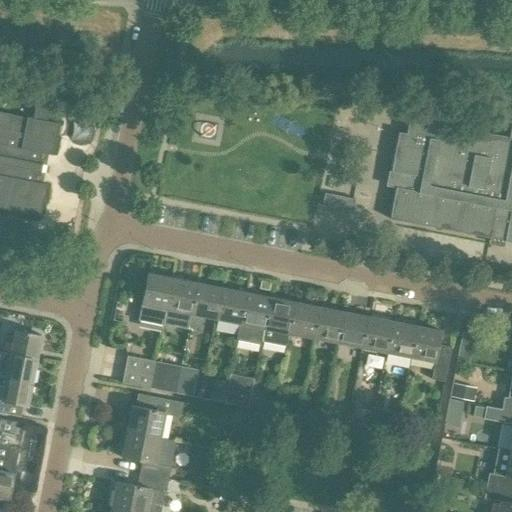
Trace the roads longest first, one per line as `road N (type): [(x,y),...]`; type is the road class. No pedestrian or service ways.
road 1 (residential): [(511,306),(102,230)]
road 2 (residential): [(102,230),(154,0)]
road 3 (residential): [(49,511),(88,308)]
